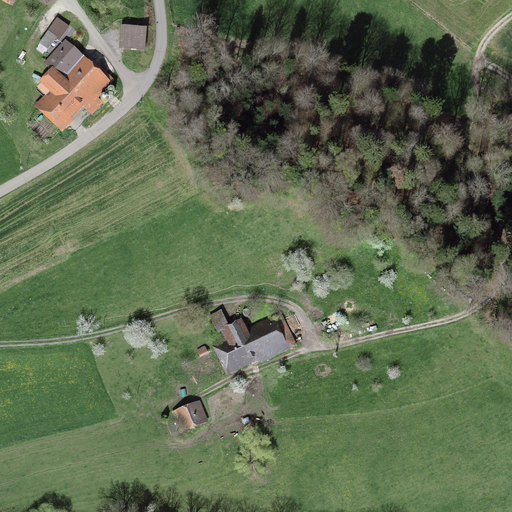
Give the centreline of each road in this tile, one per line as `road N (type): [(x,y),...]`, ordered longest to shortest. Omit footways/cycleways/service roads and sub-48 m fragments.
road 1 (track): [(316,351),(302,314),(258,301),(81,337),(0,343)]
road 2 (unclassified): [(0,192),(135,97),(158,59),(158,0)]
